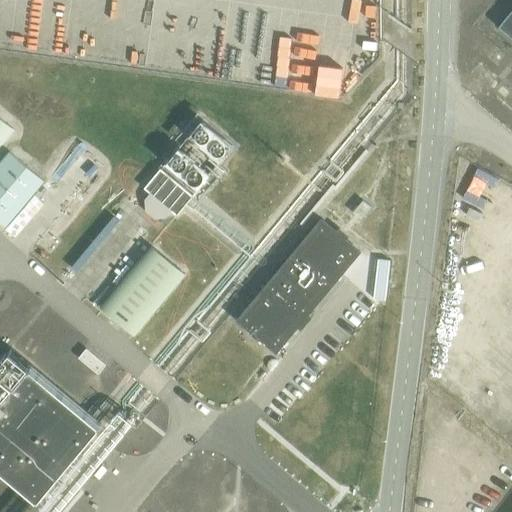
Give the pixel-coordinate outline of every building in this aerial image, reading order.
[(511,9),(499,27),(511,37),(511,9)] [(213,58),(211,76),(316,90),(317,81),(300,79),(301,70),(213,58)] [(502,86),(497,92),(505,99),(510,93),(502,86)] [(0,148),(15,131),(0,117),(0,148)] [(192,196),(233,146),(202,120),(161,169),(160,169),(144,188),(177,215),(193,196),(192,196)] [(0,222),(11,232),(50,186),(15,157),(0,175),(0,222)] [(363,201),(353,213),(361,219),(371,207),(363,201)] [(321,219),(237,320),(276,352),(360,252),(321,219)] [(133,338),(185,275),(150,245),(99,308),(133,338)] [(0,361),(0,466),(39,499),(101,424),(11,349),(0,361)] [(511,410),(509,408),(503,417),(511,422),(511,410)]
